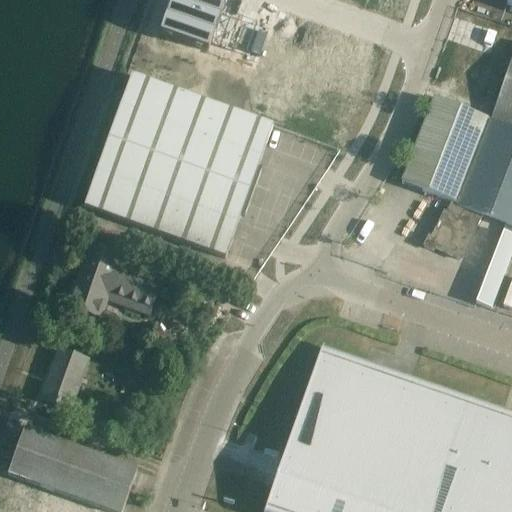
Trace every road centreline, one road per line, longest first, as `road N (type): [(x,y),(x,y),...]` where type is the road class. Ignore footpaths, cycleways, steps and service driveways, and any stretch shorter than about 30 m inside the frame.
road 1 (unclassified): [(180,511),(208,430),(249,351),(282,297),(309,281)]
road 2 (unclassified): [(422,48),(379,177),(309,281)]
road 3 (residential): [(511,347),(309,281)]
road 4 (unclassified): [(293,0),(422,48)]
